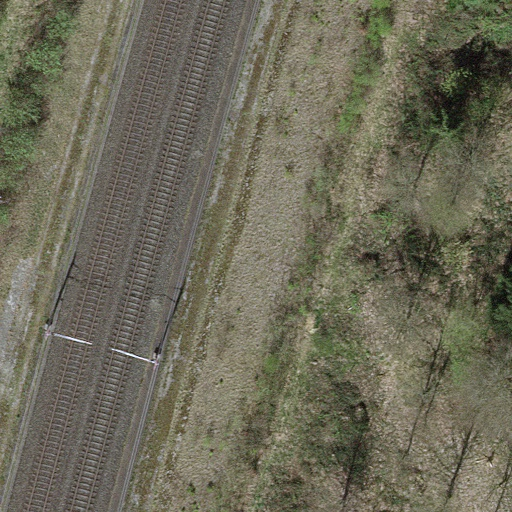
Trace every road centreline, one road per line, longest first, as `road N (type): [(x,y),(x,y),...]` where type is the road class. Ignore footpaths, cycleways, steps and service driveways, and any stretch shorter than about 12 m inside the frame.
road 1 (track): [(284,0),(147,511)]
road 2 (track): [(122,0),(0,395)]
